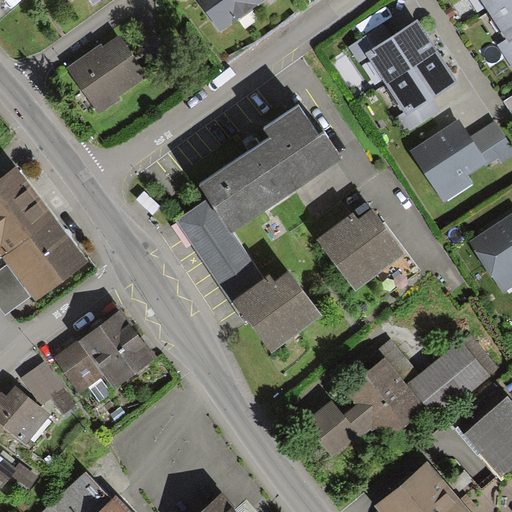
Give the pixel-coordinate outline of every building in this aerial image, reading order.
[(267,0),(199,0),(220,32),(268,1),(267,0)] [(511,0),(481,0),(508,41),(510,45),(511,44),(511,0)] [(360,63),(368,58),(406,116),(398,121),(407,135),(439,114),(431,102),(457,85),(442,63),(428,41),(418,25),(393,42),(383,27),(350,48),(360,63)] [(118,38),(66,72),(94,117),(147,83),(118,38)] [(511,44),(510,45),(508,41),(500,47),(511,67),(511,44)] [(209,199),(236,238),(338,167),(323,146),(320,149),(293,111),(263,132),(269,140),(255,149),(200,188),(209,199)] [(431,141),(411,153),(444,204),(475,184),(471,177),(489,165),(472,139),(460,122),(431,141)] [(511,146),(497,123),(472,139),(489,165),(490,169),(499,164),(501,167),(511,159),(511,146)] [(0,259),(1,259),(7,267),(30,297),(35,305),(88,266),(17,169),(0,181),(0,259)] [(236,238),(209,199),(177,221),(187,236),(231,299),(263,277),(236,238)] [(511,211),(467,240),(499,291),(511,282),(511,211)] [(358,225),(354,220),(319,246),(357,298),(407,260),(383,229),(372,215),(358,225)] [(0,306),(6,315),(30,297),(7,267),(0,272),(0,306)] [(270,279),(234,306),(271,357),(322,319),(300,289),(291,277),(276,287),(270,279)] [(159,358),(123,311),(54,359),(79,394),(101,377),(113,394),(159,358)] [(333,403),(306,427),(335,461),(372,429),(387,446),(418,419),(429,431),(502,368),(471,332),(422,375),(391,339),(368,359),(376,367),(343,395),(354,408),(345,416),(333,403)] [(46,363),(22,381),(41,407),(52,398),(65,415),(78,406),(46,363)] [(50,417),(9,383),(0,394),(0,424),(27,447),(50,417)] [(511,473),(511,406),(499,392),(484,405),(453,431),(500,484),(511,473)] [(465,511),(463,509),(431,468),(377,511),(465,511)] [(122,511),(85,472),(40,511),(122,511)] [(231,511),(218,498),(202,511),(251,511),(245,505),(236,511),(231,511)]
